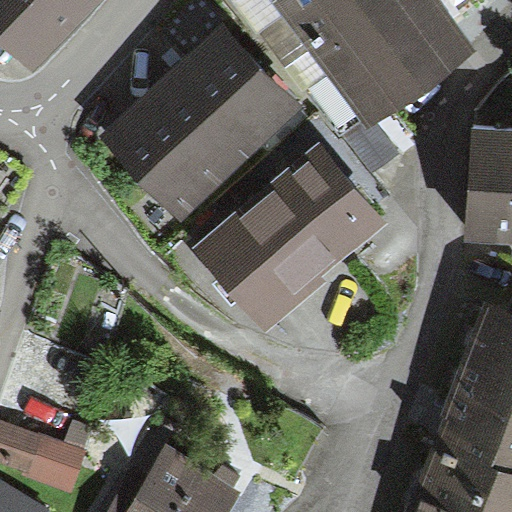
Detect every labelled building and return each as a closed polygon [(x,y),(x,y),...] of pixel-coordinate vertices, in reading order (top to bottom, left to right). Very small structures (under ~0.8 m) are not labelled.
[(0,0),(0,19),(33,49),(76,0),(0,0)] [(466,0),(282,0),(367,118),(384,106),(488,28),(466,0)] [(186,223),(314,108),(226,10),(173,57),(98,124),(186,223)] [(511,104),(477,102),(469,224),(511,226),(511,104)] [(387,193),(325,121),(193,233),(266,318),(328,266),(316,253),(387,193)] [(0,210),(37,165),(0,140),(0,210)] [(511,511),(511,290),(490,282),(401,511),(511,511)] [(89,442),(0,412),(0,453),(24,462),(20,473),(73,491),(89,442)] [(126,461),(97,511),(223,511),(243,477),(161,432),(141,469),(126,461)]
